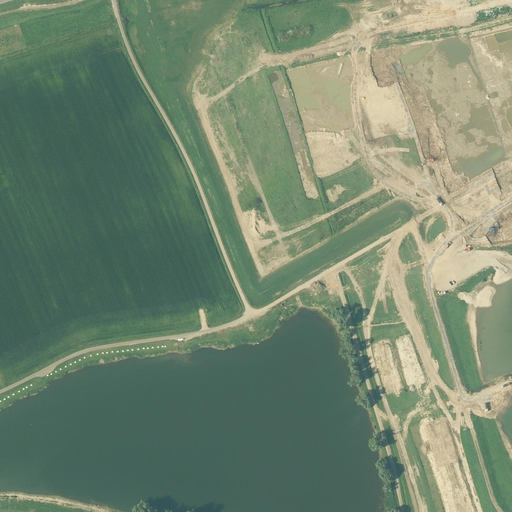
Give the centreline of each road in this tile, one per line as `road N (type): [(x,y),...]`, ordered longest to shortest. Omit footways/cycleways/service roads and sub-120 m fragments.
road 1 (unclassified): [(250,315),(190,164),(132,60),(113,0)]
road 2 (unclassified): [(0,392),(90,349),(205,331),(250,315)]
road 3 (unclassified): [(511,167),(333,268)]
